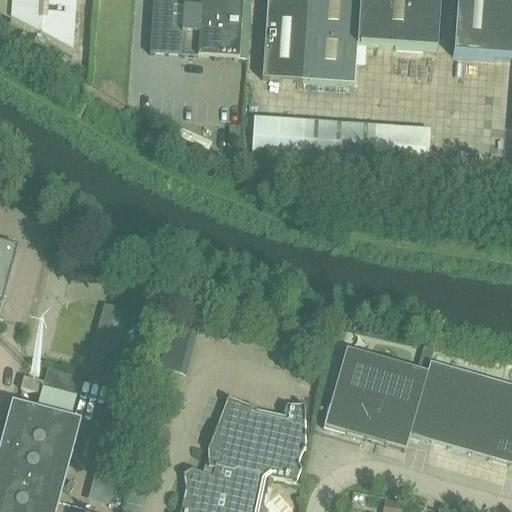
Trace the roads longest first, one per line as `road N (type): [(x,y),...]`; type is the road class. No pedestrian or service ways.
road 1 (unclassified): [(506,511),(375,473),(334,487),(321,511)]
road 2 (unknown): [(155,511),(230,338)]
